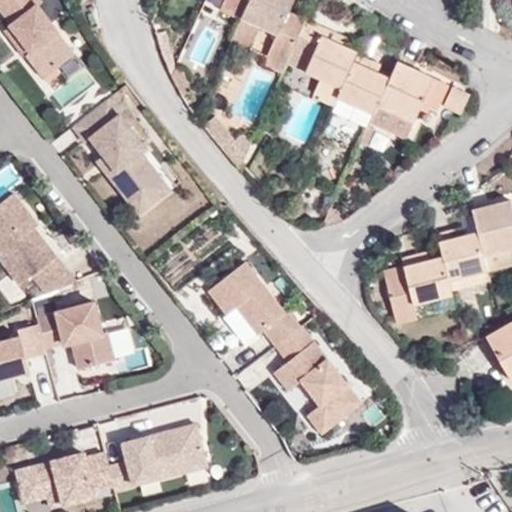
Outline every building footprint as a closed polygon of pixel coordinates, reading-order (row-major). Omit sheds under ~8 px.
[(40,81),(71,56),(33,7),(38,3),(35,0),(0,0),(0,16),(8,26),(1,32),(40,81)] [(223,0),(220,8),(241,18),(249,0),(223,0)] [(289,9),(293,0),(249,0),(241,18),(278,34),(289,9)] [(307,18),(289,9),(278,34),(266,61),(283,69),(287,62),(307,18)] [(246,47),(257,25),(241,18),(232,40),(246,47)] [(341,43),(343,36),(307,18),(287,62),(321,79),(314,94),(320,96),(319,99),(334,105),(338,96),(358,53),(359,51),(341,43)] [(165,60),(171,75),(174,69),(175,66),(165,31),(156,33),(158,42),(161,49),(161,50),(165,60)] [(373,68),(376,61),(358,53),(338,96),(374,114),(378,105),(391,77),(373,68)] [(440,106),(450,85),(399,60),(391,77),(378,105),(414,121),(420,107),(429,111),(432,102),(440,106)] [(171,75),(178,88),(181,86),(190,81),(184,69),(174,69),(171,75)] [(461,115),(471,94),(453,85),(443,106),(461,115)] [(188,92),(186,93),(181,86),(178,88),(180,92),(181,94),(182,95),(183,97),(185,100),(187,103),(192,100),(188,92)] [(334,105),(332,110),(368,127),(371,120),(374,114),(338,96),(334,105)] [(116,117),(119,115),(107,101),(72,129),(111,180),(108,182),(135,219),(169,191),(142,156),(145,153),(116,117)] [(407,137),(414,121),(378,105),(374,114),(371,120),(407,137)] [(205,126),(238,166),(250,139),(241,133),(238,142),(217,116),(205,126)] [(32,223),(8,191),(0,197),(0,270),(10,286),(27,278),(38,293),(69,278),(27,228),(32,223)] [(511,248),(511,202),(511,199),(472,209),(478,231),(485,256),(511,248)] [(460,236),(459,228),(437,234),(443,256),(449,280),(488,270),(485,256),(478,231),(460,236)] [(488,270),(511,263),(511,248),(485,256),(488,270)] [(410,287),(415,304),(453,294),(452,291),(449,280),(443,256),(424,261),(422,252),(402,258),(405,266),(384,272),(390,293),(410,287)] [(264,327),(276,343),(281,339),(298,326),(300,324),(286,308),(284,309),(244,260),(208,289),(226,311),(236,303),(259,331),(264,327)] [(452,291),(491,280),(488,270),(449,280),(452,291)] [(398,324),(418,318),(415,304),(410,287),(390,293),(398,324)] [(53,310),(36,314),(38,320),(45,345),(58,341),(60,345),(69,343),(75,363),(112,353),(105,327),(97,329),(90,302),(53,312),(53,310)] [(0,375),(30,368),(26,355),(46,350),(45,345),(38,320),(17,326),(19,333),(0,337),(0,375)] [(511,323),(490,336),(511,374),(511,323)] [(301,330),(298,326),(281,339),(276,343),(274,344),(288,364),(275,373),(287,391),(301,382),(321,410),(308,419),(321,437),(361,405),(303,328),(301,330)] [(129,461),(109,466),(114,487),(116,491),(136,485),(135,483),(160,477),(161,479),(209,466),(197,423),(124,443),(129,461)] [(95,492),(114,487),(109,466),(106,454),(86,459),(85,455),(18,472),(26,504),(49,497),(52,509),(96,497),(95,492)]
